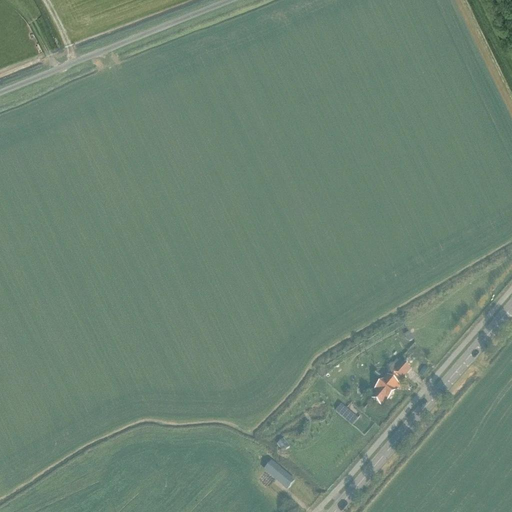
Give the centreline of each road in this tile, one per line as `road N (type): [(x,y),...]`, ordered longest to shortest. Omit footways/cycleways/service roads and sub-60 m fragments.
road 1 (secondary): [(336,511),(511,305)]
road 2 (unclassified): [(0,84),(222,0)]
